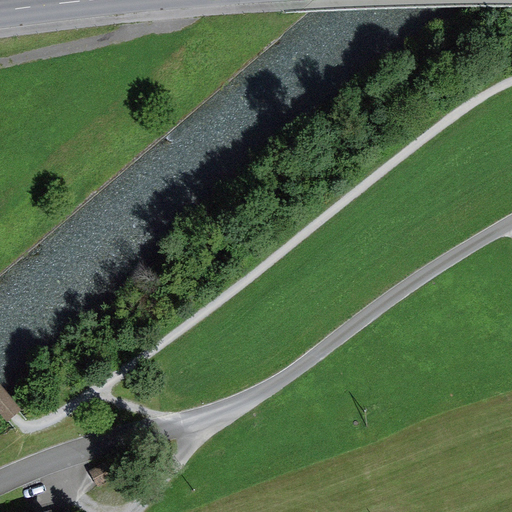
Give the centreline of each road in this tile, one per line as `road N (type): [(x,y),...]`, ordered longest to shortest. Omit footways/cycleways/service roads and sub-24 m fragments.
road 1 (track): [(0,400),(30,427),(92,395),(511,84)]
road 2 (residential): [(511,222),(251,396),(0,483)]
road 3 (track): [(133,511),(220,421),(225,405)]
